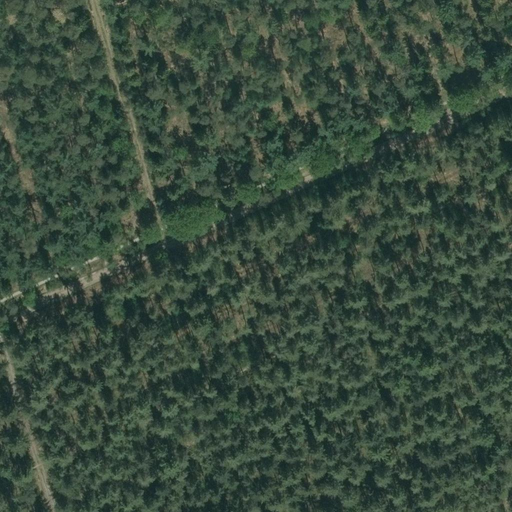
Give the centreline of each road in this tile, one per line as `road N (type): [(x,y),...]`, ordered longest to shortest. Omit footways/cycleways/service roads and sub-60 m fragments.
road 1 (track): [(0,316),(511,88)]
road 2 (track): [(0,339),(40,463)]
